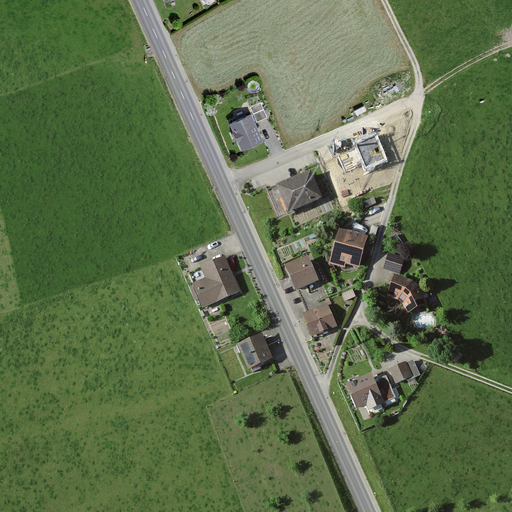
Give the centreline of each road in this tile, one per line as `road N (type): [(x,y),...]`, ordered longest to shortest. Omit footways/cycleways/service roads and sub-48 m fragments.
road 1 (residential): [(317,396),(361,294),(418,94),(222,184)]
road 2 (secondary): [(222,184),(317,396)]
road 3 (secondary): [(140,0),(222,184)]
road 4 (track): [(511,392),(390,342),(361,294)]
road 5 (secondary): [(317,396),(368,511)]
